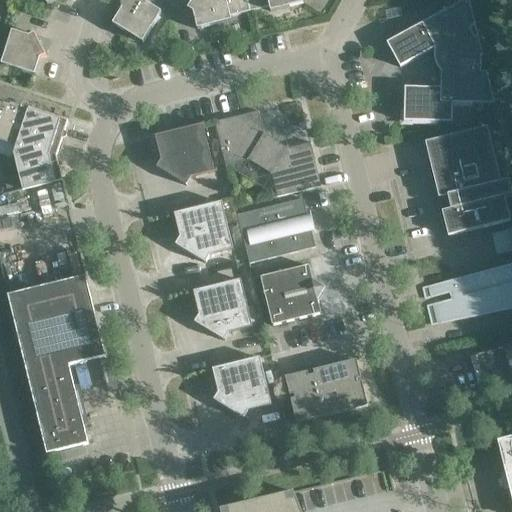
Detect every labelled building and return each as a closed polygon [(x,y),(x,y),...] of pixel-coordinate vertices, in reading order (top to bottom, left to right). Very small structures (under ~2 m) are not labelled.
[(113,25),(143,44),(162,13),(146,4),(145,0),(136,0),(120,4),(122,10),(113,25)] [(250,12),(247,0),(193,0),(188,10),(193,13),(197,30),(232,22),(231,17),(250,12)] [(247,0),(250,12),(269,7),(271,12),(305,4),(303,0),(247,0)] [(478,34),(469,0),(466,0),(387,43),(400,68),(435,48),(436,49),(435,51),(435,53),(435,55),(435,57),(435,60),(436,63),(437,66),(439,69),(440,71),(442,73),(441,89),(405,88),(405,122),(453,123),(453,104),(495,105),(487,74),(480,74),(481,57),(483,57),(480,44),(478,45),(473,37),(478,34)] [(29,37),(12,32),(1,65),(35,76),(40,60),(46,57),(35,34),(29,37)] [(0,99),(0,150),(14,155),(23,191),(62,181),(56,156),(67,121),(0,99)] [(277,198),(321,187),(310,143),(309,143),(309,144),(288,149),(264,135),(258,114),(259,114),(258,112),(215,123),(226,167),(227,167),(227,166),(248,161),(272,175),(277,197),(276,197),(277,198)] [(215,173),(203,126),(156,137),(161,161),(157,169),(187,187),(191,179),(215,173)] [(501,183),(488,128),(425,143),(439,199),(441,198),(444,212),(442,212),(448,237),(511,222),(505,198),(511,196),(511,197),(511,192),(508,177),(507,177),(508,181),(501,183)] [(249,265),(315,248),(303,200),(237,216),(249,265)] [(234,251),(222,203),(175,215),(180,238),(176,246),(206,264),(210,256),(234,251)] [(313,280),(309,266),(261,278),(273,327),(321,315),(318,301),(325,288),(313,280)] [(511,304),(511,267),(431,288),(433,298),(453,293),(455,300),(435,305),(439,323),(511,304)] [(105,358),(86,277),(8,296),(47,455),(88,445),(69,367),(105,358)] [(253,328),(241,281),(194,293),(199,316),(195,324),(225,342),(229,334),(253,328)] [(473,368),(478,388),(511,379),(511,347),(470,357),(471,359),(476,357),(478,366),(473,368)] [(272,406),(260,359),(213,370),(218,394),(214,401),(244,420),(248,412),(272,406)] [(361,379),(357,361),(313,371),(314,376),(309,377),(308,373),(285,378),(290,397),(294,396),(295,399),(291,401),(297,424),(368,406),(362,383),(357,384),(357,380),(361,379)] [(511,441),(499,445),(507,475),(500,476),(503,489),(510,487),(511,496),(511,441)] [(115,495),(111,478),(89,484),(93,501),(115,495)] [(301,511),(294,493),(220,511),(219,511),(301,511)]
